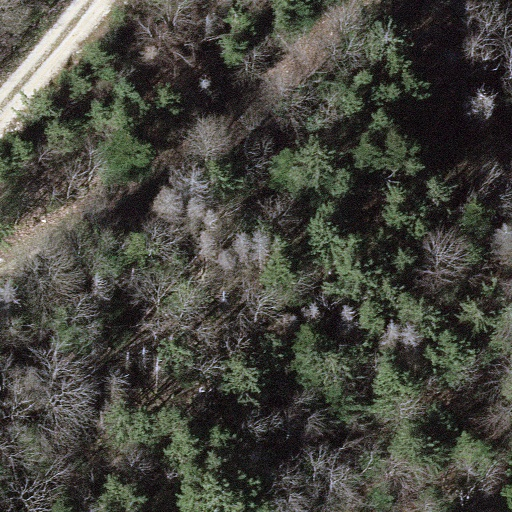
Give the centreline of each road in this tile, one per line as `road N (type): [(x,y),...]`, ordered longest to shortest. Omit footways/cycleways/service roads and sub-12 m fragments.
road 1 (track): [(374,0),(175,168),(0,264)]
road 2 (track): [(92,0),(0,107)]
